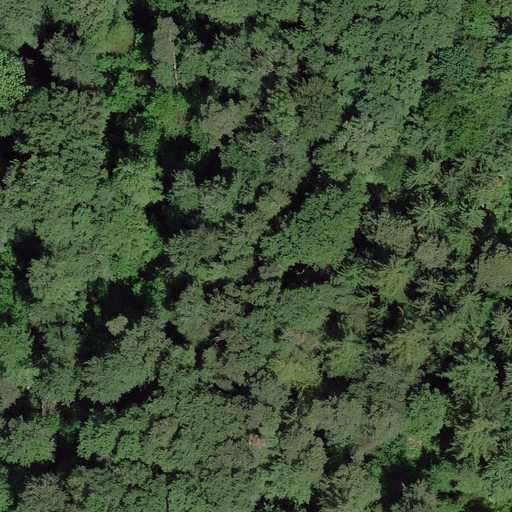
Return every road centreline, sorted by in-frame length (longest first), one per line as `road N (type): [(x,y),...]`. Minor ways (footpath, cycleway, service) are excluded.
road 1 (track): [(335,469),(378,181),(464,0)]
road 2 (track): [(427,511),(376,458),(335,469),(332,511)]
